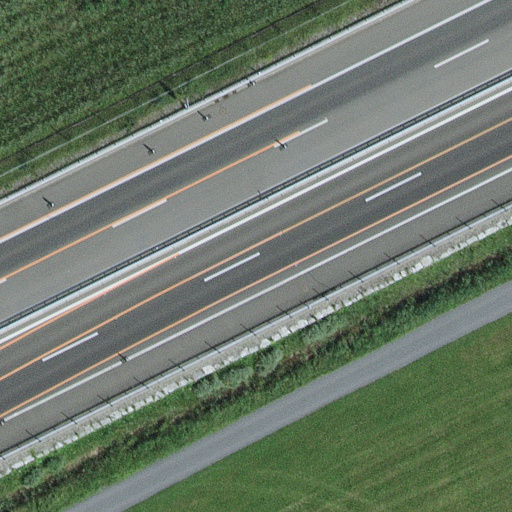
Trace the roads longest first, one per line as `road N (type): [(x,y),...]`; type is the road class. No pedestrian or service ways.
road 1 (motorway): [(0,388),(511,132)]
road 2 (motorway): [(511,29),(0,284)]
road 3 (track): [(86,511),(511,296)]
